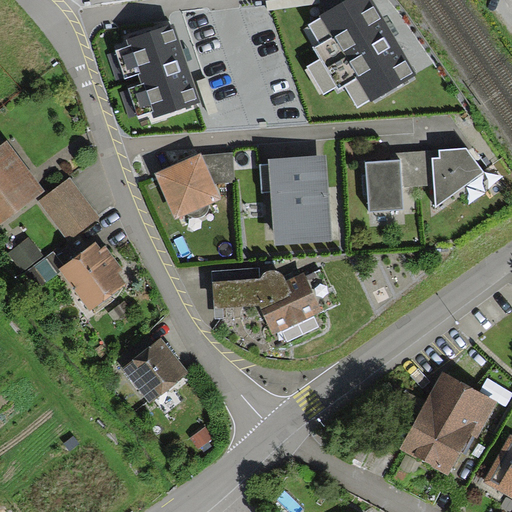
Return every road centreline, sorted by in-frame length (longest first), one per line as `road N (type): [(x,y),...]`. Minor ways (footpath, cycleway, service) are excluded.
road 1 (residential): [(33,0),(70,52),(135,230),(184,325),(268,436)]
road 2 (unclassified): [(285,422),(511,254)]
road 3 (residential): [(285,422),(316,453),(421,511)]
